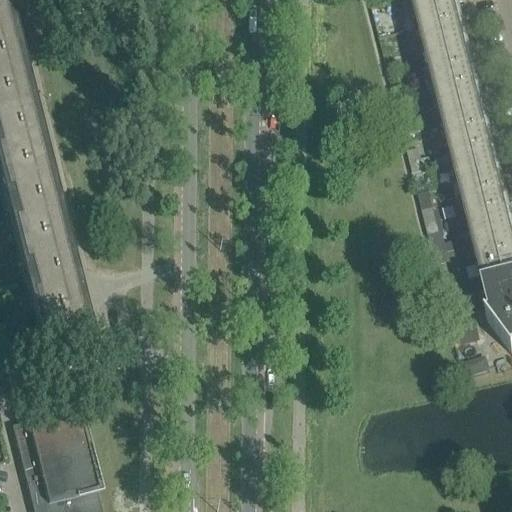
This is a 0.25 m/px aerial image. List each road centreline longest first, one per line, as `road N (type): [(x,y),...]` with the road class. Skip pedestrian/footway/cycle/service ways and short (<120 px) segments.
road 1 (tertiary): [(248,511),(253,0)]
road 2 (tertiary): [(190,0),(186,511)]
